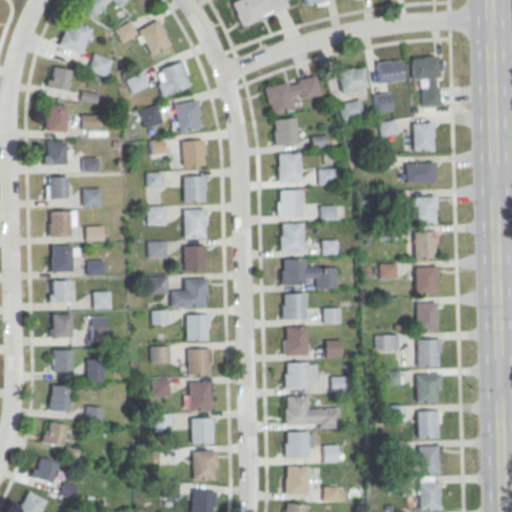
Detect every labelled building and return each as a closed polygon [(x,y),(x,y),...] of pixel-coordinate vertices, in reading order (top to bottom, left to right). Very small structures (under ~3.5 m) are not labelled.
[(123,0),(85,0),(80,5),(91,17),(110,0),(116,7),(123,0)] [(228,0),(239,26),(287,6),(284,0),(228,0)] [(327,1),(326,0),(303,0),(306,8),(327,1)] [(77,54),(90,28),(69,18),(56,44),(77,54)] [(134,31),(128,21),(113,29),(120,42),(138,33),(149,54),(169,44),(156,19),(134,31)] [(86,70),(104,76),(110,59),(91,53),(86,70)] [(422,106),(438,105),(436,56),(409,57),(410,79),(421,79),(422,106)] [(401,80),(399,59),(375,61),(376,82),(401,80)] [(163,76),(154,79),(160,95),(190,84),(181,60),(159,68),(163,76)] [(69,69),(49,65),(45,87),(65,91),(69,69)] [(365,87),(362,66),(335,70),(338,91),(365,87)] [(147,84),(140,71),(124,79),(130,93),(147,84)] [(263,85),(268,114),(292,110),(289,99),(317,94),(314,76),(263,85)] [(79,100),(96,101),(96,93),(80,92),(79,100)] [(391,110),(388,92),(371,94),(374,112),(391,110)] [(202,125),(194,98),(168,106),(176,133),(202,125)] [(336,103),(340,120),(361,116),(358,99),(336,103)] [(64,131),(64,104),(44,104),(44,131),(64,131)] [(142,128),(160,123),(155,104),(137,109),(142,128)] [(80,129),(97,129),(97,114),(80,114),(80,129)] [(270,119),(272,144),(296,142),(293,117),(270,119)] [(393,134),(392,119),(377,120),(378,135),(393,134)] [(410,123),(431,122),(431,150),(411,150),(410,123)] [(180,165),(202,165),(202,139),(180,139),(180,165)] [(43,140),(63,140),(64,164),(44,164),(43,140)] [(277,153),(297,152),(297,180),(277,180),(277,153)] [(371,154),(386,153),(387,169),(371,169),(371,154)] [(81,156),(96,156),(96,171),(81,172),(81,156)] [(403,162),(403,182),(432,182),(432,162),(403,162)] [(316,169),(332,168),(332,184),(317,184),(316,169)] [(145,171),(159,171),(160,187),(145,187),(145,171)] [(181,175),(203,175),(203,202),(181,202),(181,175)] [(47,176),(65,176),(65,197),(47,198),(47,176)] [(81,189),(99,189),(99,204),(81,205),(81,189)] [(278,189),(299,189),(299,216),(279,216),(278,189)] [(411,196),(431,195),(432,223),(412,223),(411,196)] [(319,204),(334,204),(334,219),(319,220),(319,204)] [(144,205),(163,205),(163,223),(145,223),(144,205)] [(182,209),(202,209),(203,236),(182,237),(182,209)] [(47,210),(67,210),(68,237),(48,237),(47,210)] [(301,222),(278,222),(278,250),(301,250),(301,222)] [(83,225),(101,225),(101,240),(83,241),(83,225)] [(411,230),(431,230),(432,257),(411,257),(411,230)] [(319,238),(334,238),(335,254),(319,254),(319,238)] [(145,241),(163,240),(164,256),(146,256),(145,241)] [(50,245),(70,244),(70,271),(50,272),(50,245)] [(182,244),(203,244),(203,271),(183,271),(182,244)] [(303,258),(279,258),(278,285),(303,285),(303,277),(314,277),(314,288),(334,288),(334,267),(303,267),(303,258)] [(84,260),(102,259),(102,275),(85,275),(84,260)] [(412,266),(432,266),(433,293),(413,293),(412,266)] [(146,276),(164,275),(164,291),(147,291),(146,276)] [(183,278),(203,278),(204,305),(183,306),(183,278)] [(51,281),(68,280),(69,302),(51,302),(51,281)] [(90,292),(108,291),(108,307),(90,308),(90,292)] [(282,292),(302,292),(302,319),(282,319),(282,292)] [(414,303),(434,302),(434,329),(414,330),(414,303)] [(320,307),(338,307),(339,322),(321,323),(320,307)] [(150,310),(166,310),(167,324),(150,324),(150,310)] [(184,314),(204,313),(205,341),(184,341),(184,314)] [(52,315),(69,314),(69,336),(52,336),(52,315)] [(88,316),(103,316),(104,331),(88,332),(88,316)] [(283,326),(304,326),(304,353),(284,353),(283,326)] [(380,334),(395,333),(396,349),(380,349),(380,334)] [(414,339),(435,338),(435,365),(415,366),(414,339)] [(322,340),(340,340),(341,356),(323,356),(322,340)] [(149,346),(167,346),(168,361),(150,362),(149,346)] [(185,347),(208,347),(208,362),(206,362),(206,374),(186,375),(185,347)] [(52,349),(69,349),(70,371),(53,371),(52,349)] [(85,359),(102,359),(102,382),(85,381),(85,359)] [(284,361),(304,361),(305,364),(314,363),(314,380),(304,380),(305,387),(285,388),(284,361)] [(382,369),(397,369),(398,384),(382,385),(382,369)] [(414,374),(434,374),(434,401),(414,401),(414,374)] [(328,376),(343,376),(344,391),(328,392),(328,376)] [(150,379),(167,379),(168,394),(150,395),(150,379)] [(187,382),(208,381),(208,408),(188,409),(187,382)] [(70,386),(68,411),(47,410),(49,385),(70,386)] [(284,395),(304,395),(305,422),(285,423),(284,395)] [(84,420),(100,420),(100,406),(84,406),(84,420)] [(415,410),(435,410),(435,437),(415,437),(415,410)] [(168,431),(168,413),(151,413),(151,431),(168,431)] [(189,417),(209,416),(209,443),(189,444),(189,417)] [(48,422),(65,425),(61,446),(39,442),(41,434),(45,435),(48,422)] [(285,431),(305,431),(305,456),(285,457),(285,431)] [(320,445),(335,444),(336,460),(321,460),(320,445)] [(415,446),(436,445),(436,472),(416,473),(415,446)] [(191,451),(211,450),(211,478),(191,478),(191,451)] [(30,476),(50,483),(56,461),(36,455),(30,476)] [(284,466),(304,465),(305,493),(285,493),(284,466)] [(417,481),(437,481),(437,508),(417,509),(417,481)] [(320,485),(335,485),(336,501),(320,501),(320,485)] [(191,489),(188,511),(210,511),(211,506),(213,506),(215,492),(191,489)] [(45,499),(24,490),(15,511),(48,511),(41,509),(45,499)] [(310,511),(312,507),(283,502),(281,511),(310,511)]
